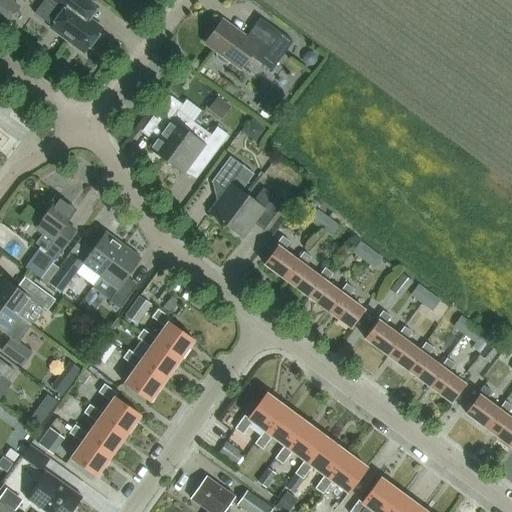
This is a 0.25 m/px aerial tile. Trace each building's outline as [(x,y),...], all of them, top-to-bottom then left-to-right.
[(34,13),(34,14),(51,27),(50,28),(83,52),(100,29),(89,21),(99,7),(89,0),(47,0),(36,15),(34,13)] [(216,59),(223,64),(228,63),(229,61),(240,69),(250,56),(264,67),(279,47),(255,30),(247,41),(220,21),(205,43),(217,52),(215,54),(216,59)] [(317,56),(311,52),(306,53),(303,58),(303,63),(308,67),(314,66),(317,61),(317,56)] [(272,87),(257,107),(269,117),(284,96),(272,87)] [(194,122),(177,110),(181,105),(168,95),(151,118),(164,127),(148,150),(165,162),(188,131),(194,122)] [(218,96),(208,109),(218,117),(228,104),(218,96)] [(256,142),(265,129),(252,120),(243,132),(256,142)] [(194,122),(188,131),(165,162),(182,175),(199,152),(210,160),(227,135),(217,127),(211,135),(194,122)] [(253,174),(243,167),(229,157),(210,182),(223,192),(208,214),(225,226),(247,196),(241,191),(253,174)] [(247,196),(225,226),(241,239),(256,219),(266,227),(283,204),(262,188),(253,200),(247,196)] [(37,245),(39,247),(24,267),(41,279),(52,263),(54,261),(69,240),(59,233),(75,211),(54,196),(47,205),(50,207),(34,228),(44,235),(37,245)] [(316,210),(309,220),(320,228),(327,217),(316,210)] [(327,217),(320,228),(331,236),(339,225),(327,217)] [(100,277),(122,246),(105,232),(82,263),(100,277)] [(299,262),(297,260),(283,251),(290,242),(282,236),(276,244),(277,247),(264,264),(286,280),(299,262)] [(359,241),(351,252),(363,260),(370,249),(359,241)] [(122,246),(100,277),(117,290),(118,290),(124,281),(140,259),(122,246)] [(381,257),(370,249),(363,260),(374,268),(381,257)] [(303,252),(297,260),(299,262),(286,280),(307,296),(321,278),(319,276),(305,266),(311,258),(303,252)] [(82,263),(76,259),(70,255),(49,284),(60,292),(77,270),(82,263)] [(41,279),(39,281),(45,286),(59,268),(52,263),(41,279)] [(325,268),(319,276),(321,278),(307,296),(329,312),(342,294),(340,292),(327,282),(333,274),(325,268)] [(412,282),(401,273),(389,289),(400,298),(412,282)] [(0,276),(0,303),(18,317),(30,325),(42,309),(46,311),(55,300),(34,285),(26,295),(0,276)] [(134,289),(124,281),(118,290),(117,290),(109,301),(119,309),(134,289)] [(346,284),(340,292),(342,294),(329,312),(351,328),(364,310),(347,298),(353,289),(346,284)] [(409,294),(420,302),(428,292),(417,284),(409,294)] [(439,300),(428,292),(420,302),(431,310),(439,300)] [(151,305),(138,296),(124,315),(137,324),(151,305)] [(170,296),(162,308),(168,313),(177,301),(170,296)] [(18,317),(0,303),(0,331),(10,339),(0,351),(22,367),(33,353),(18,342),(31,326),(30,325),(18,317)] [(164,327),(155,338),(153,342),(178,360),(193,340),(168,322),(171,318),(157,309),(151,317),(164,327)] [(400,336),(398,335),(385,325),(390,317),(382,311),(376,319),(378,321),(364,339),(386,355),(400,336)] [(459,316),(453,325),(464,333),(470,324),(459,316)] [(464,333),(475,341),(481,332),(470,324),(464,333)] [(404,327),(398,335),(400,336),(386,355),(408,371),(421,352),(419,351),(406,341),(412,333),(404,327)] [(149,347),(141,359),(138,363),(164,381),(178,360),(153,342),(155,338),(143,329),(137,338),(149,347)] [(490,364),(502,347),(490,338),(478,355),(490,364)] [(425,343),(419,351),(421,352),(408,371),(429,387),(443,368),(440,367),(427,357),(433,349),(425,343)] [(138,363),(141,359),(128,350),(122,358),(135,367),(124,383),(149,401),(164,381),(138,363)] [(446,359),(440,367),(443,368),(429,387),(451,402),(465,384),(449,372),(454,364),(446,359)] [(0,376),(7,382),(15,372),(0,360),(0,376)] [(78,380),(84,385),(89,378),(82,374),(78,380)] [(56,381),(50,390),(62,398),(68,389),(56,381)] [(110,402),(101,414),(99,417),(125,436),(140,415),(114,397),(117,393),(104,384),(98,393),(110,402)] [(501,411),(499,410),(485,400),(491,391),(483,386),(477,394),(479,396),(466,414),(487,429),(501,411)] [(267,432),(285,408),(265,393),(247,417),(243,415),(233,428),(241,434),(251,421),(263,430),(267,432)] [(51,413),(58,402),(48,395),(41,406),(51,413)] [(511,406),(505,401),(499,410),(501,411),(487,429),(509,445),(511,441),(511,419),(506,415),(511,407),(511,406)] [(96,422),(87,434),(84,438),(110,456),(125,436),(99,417),(101,414),(89,405),(83,413),(96,422)] [(267,432),(263,430),(253,443),(262,450),(272,436),(283,445),(287,448),(306,423),(285,408),(267,432)] [(287,448),(283,445),(273,458),(281,464),(291,451),(303,459),(307,463),(326,438),(306,423),(287,448)] [(84,438),(87,434),(74,425),(69,433),(82,442),(70,459),(95,477),(110,456),(84,438)] [(47,430),(36,445),(54,458),(65,443),(47,430)] [(307,463),(303,459),(293,473),(301,479),(311,465),(324,475),(328,478),(346,453),(326,438),(307,463)] [(226,441),(217,453),(234,466),(243,454),(226,441)] [(29,444),(21,457),(41,470),(49,457),(29,444)] [(5,455),(15,463),(21,456),(10,448),(5,455)] [(328,478),(324,475),(314,488),(322,494),(332,481),(348,493),(366,468),(346,453),(328,478)] [(265,488),(275,474),(266,468),(256,482),(265,488)] [(25,499),(43,511),(70,511),(81,496),(45,471),(25,499)] [(207,511),(205,511),(223,511),(234,497),(205,477),(189,498),(207,511)] [(385,511),(400,493),(380,478),(361,503),(357,500),(348,511),(360,511),(365,506),(373,511),(385,511)] [(0,500),(13,510),(18,504),(0,490),(0,500)] [(271,511),(273,509),(247,490),(247,491),(237,505),(246,511),(271,511)] [(280,511),(286,511),(295,499),(284,491),(274,507),(280,511)] [(416,511),(420,508),(400,493),(385,511),(416,511)] [(13,511),(0,502),(0,511),(13,511)]
